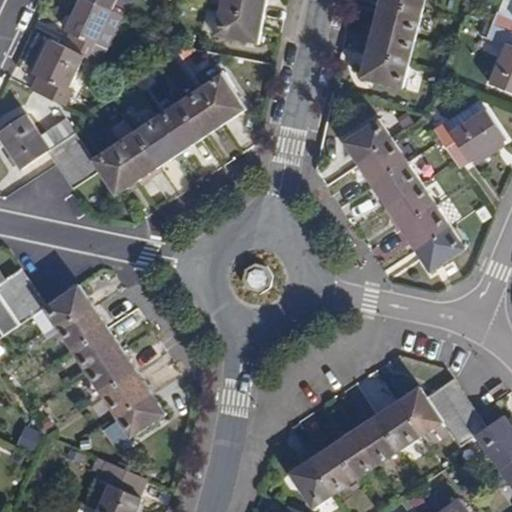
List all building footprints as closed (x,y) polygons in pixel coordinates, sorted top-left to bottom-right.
[(80,0),(65,31),(71,34),(65,46),(64,46),(85,56),(98,62),(101,56),(103,57),(114,33),(122,16),(111,11),(116,0),(80,0)] [(223,0),(217,37),(259,45),(267,0),(223,0)] [(381,0),(361,78),(403,89),(425,0),(381,0)] [(511,17),(499,12),(493,27),(511,34),(511,17)] [(511,34),(493,27),(488,38),(481,36),(476,49),(501,59),(490,85),(511,93),(511,34)] [(51,39),(34,75),(38,77),(32,90),(66,106),(73,91),(69,89),(85,56),(64,46),(65,46),(51,39)] [(101,171),(117,195),(247,110),(224,74),(101,155),(94,160),(101,171)] [(479,101),(445,123),(452,133),(485,110),(479,101)] [(456,164),(458,167),(469,160),(470,162),(507,138),(487,109),(485,110),(452,133),(445,123),(434,131),(442,143),(456,164)] [(0,132),(0,136),(22,169),(49,151),(76,133),(67,120),(42,137),(27,114),(0,132)] [(345,142),(432,272),(467,249),(380,119),(345,142)] [(85,131),(78,135),(84,146),(93,158),(94,160),(101,155),(85,131)] [(49,151),(57,164),(84,146),(78,135),(76,133),(49,151)] [(57,164),(65,177),(93,158),(84,146),(57,164)] [(65,177),(74,189),(101,171),(94,160),(93,158),(65,177)] [(256,264),(243,280),(262,295),(275,280),(256,264)] [(0,283),(0,293),(4,299),(31,281),(23,268),(5,280),(0,283)] [(31,281),(4,299),(12,312),(39,294),(31,281)] [(167,414),(79,285),(48,306),(45,308),(133,438),(167,414)] [(48,306),(39,294),(12,312),(21,325),(45,308),(48,306)] [(8,365),(1,370),(8,380),(15,375),(8,365)] [(427,399),(435,411),(462,391),(453,379),(427,399)] [(291,474),(314,509),(444,423),(435,411),(427,399),(419,388),(291,474)] [(435,411),(444,423),(471,404),(462,391),(435,411)] [(479,416),(471,404),(444,423),(453,435),(479,416)] [(453,435),(462,447),(476,437),(488,428),(479,416),(453,435)] [(511,425),(505,416),(488,428),(476,437),(511,485),(511,425)] [(34,453),(43,433),(26,425),(17,446),(34,453)] [(71,450),(68,458),(79,463),(83,455),(71,450)] [(107,462),(98,458),(93,470),(102,474),(107,462)] [(98,511),(97,511),(137,511),(143,499),(140,498),(148,480),(107,462),(102,474),(88,506),(98,511)] [(416,510),(417,511),(470,511),(460,498),(441,511),(433,511),(421,494),(410,502),(416,510)]
